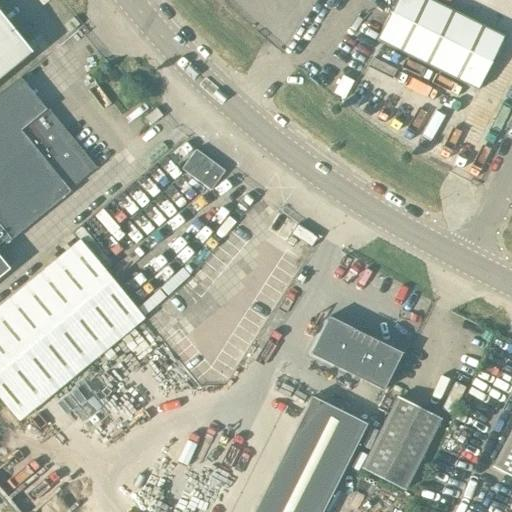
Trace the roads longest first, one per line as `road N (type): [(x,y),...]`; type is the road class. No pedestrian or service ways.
road 1 (tertiary): [(470,261),(305,166),(179,56),(131,0)]
road 2 (unknown): [(0,275),(105,180),(118,155),(61,53),(20,0)]
